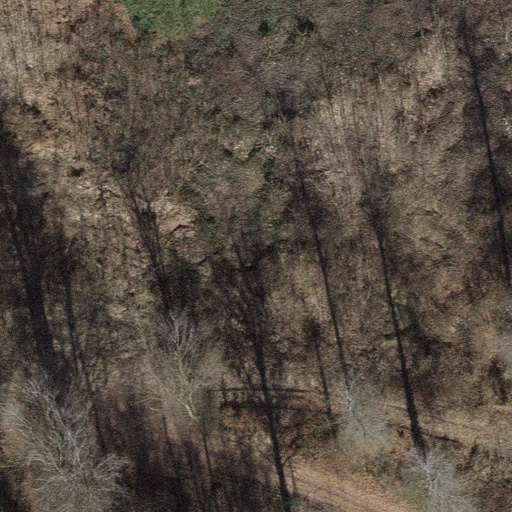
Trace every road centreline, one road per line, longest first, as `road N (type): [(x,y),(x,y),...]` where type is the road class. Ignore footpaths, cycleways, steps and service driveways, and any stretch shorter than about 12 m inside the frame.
road 1 (track): [(0,403),(109,419),(306,388),(511,437)]
road 2 (track): [(364,511),(109,419)]
